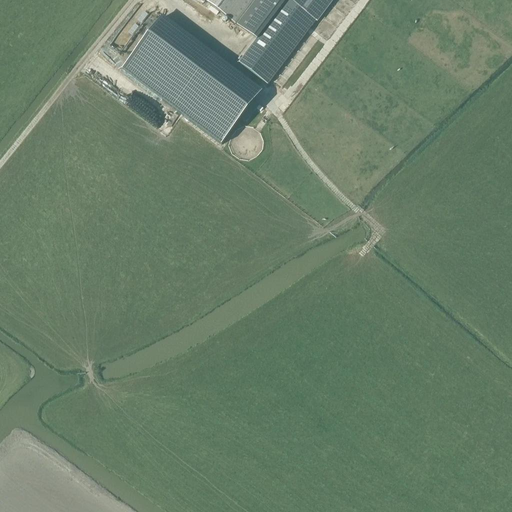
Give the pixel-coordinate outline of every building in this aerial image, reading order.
[(288,0),(316,21),(331,0),(202,0),(257,41),(287,0),(288,0)] [(267,85),(316,21),(288,0),(287,0),(257,41),(239,64),(267,85)] [(127,28),(131,32),(141,22),(137,18),(127,28)] [(122,26),(109,45),(118,50),(131,32),(122,26)] [(150,32),(132,53),(141,61),(149,52),(146,49),(157,37),(150,32)] [(163,96),(188,64),(200,73),(205,67),(198,62),(206,52),(200,47),(194,55),(181,44),(167,61),(155,51),(142,69),(151,76),(146,83),(163,96)] [(187,108),(201,118),(227,80),(212,70),(187,108)]
